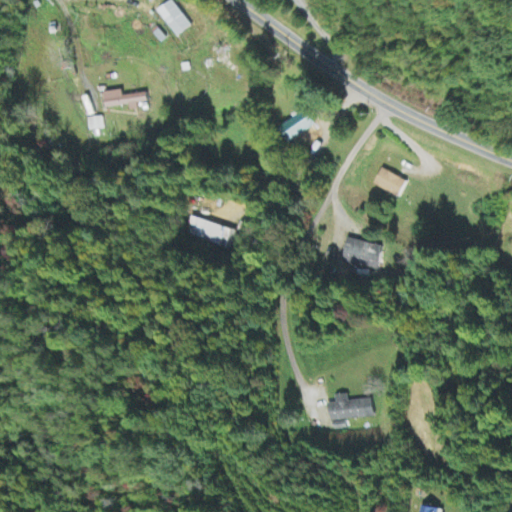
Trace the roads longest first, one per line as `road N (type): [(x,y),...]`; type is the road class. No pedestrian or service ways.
road 1 (residential): [(511,160),(388,104),(236,0)]
road 2 (residential): [(388,104),(299,247),(283,289),(282,325)]
